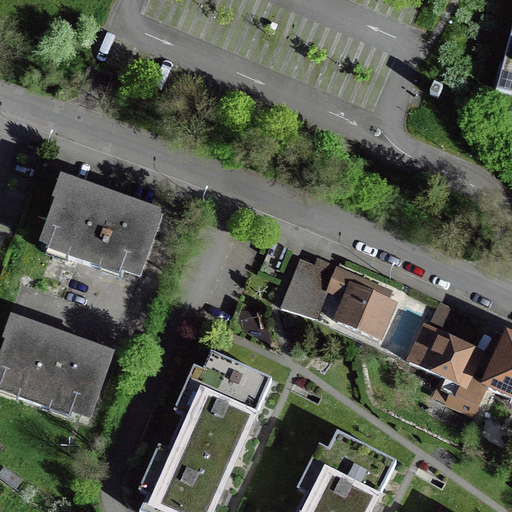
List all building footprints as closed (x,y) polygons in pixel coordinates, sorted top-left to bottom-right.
[(511,29),(495,93),(511,97),(511,29)] [(429,95),(438,99),(443,88),(434,85),(429,95)] [(140,284),(165,217),(61,179),(52,204),(55,205),(39,248),(47,251),(46,255),(121,283),(122,278),(140,284)] [(315,325),(328,294),(326,293),(337,268),(317,259),(314,266),(301,261),(280,310),(315,325)] [(393,292),(337,268),(326,293),(328,294),(342,300),(332,323),(382,344),(398,305),(390,301),(393,292)] [(429,325),(450,336),(461,314),(440,303),(429,325)] [(91,424),(115,356),(10,319),(2,343),(5,344),(0,358),(0,396),(72,422),(74,418),(91,424)] [(468,380),(481,353),(423,326),(405,365),(444,383),(441,390),(436,388),(430,399),(473,419),(484,395),(474,391),(477,384),(468,380)] [(477,384),(474,391),(484,395),(511,408),(511,331),(504,328),(477,384)] [(140,511),(217,511),(223,498),(253,429),(273,382),(210,355),(202,373),(193,369),(192,372),(189,370),(181,388),(184,390),(173,415),(182,419),(167,453),(158,449),(138,495),(147,498),(140,511)] [(374,511),(376,510),(398,465),(337,435),(328,452),(319,448),(297,493),(305,498),(297,511),(374,511)] [(0,474),(0,479),(16,491),(23,482),(5,468),(0,474)]
